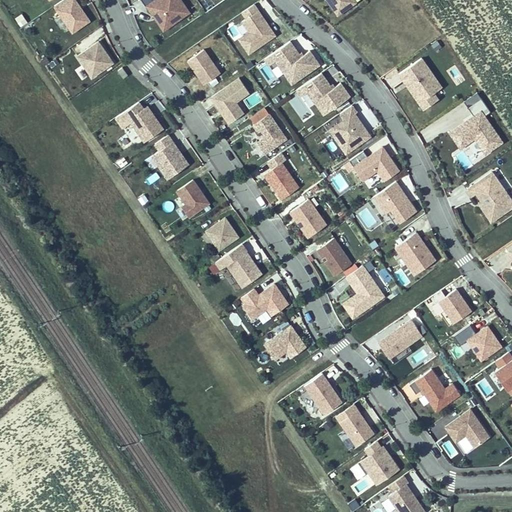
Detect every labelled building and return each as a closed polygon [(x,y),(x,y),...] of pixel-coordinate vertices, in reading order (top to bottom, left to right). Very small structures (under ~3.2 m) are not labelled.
[(75,0),(65,0),(56,7),(74,33),(91,22),(82,9),(75,0)] [(139,0),(145,7),(146,6),(151,14),(162,30),(188,12),(179,0),(139,0)] [(324,0),(328,5),(331,3),(338,14),(353,4),(350,0),(324,0)] [(241,12),(246,19),(241,21),(249,32),(242,36),(238,39),(248,53),(274,36),(264,21),(257,11),(253,5),(241,12)] [(14,16),(19,26),(27,22),(22,12),(14,16)] [(249,32),(241,21),(235,26),(242,36),(249,32)] [(434,50),(441,47),(437,39),(430,42),(434,50)] [(99,41),(78,56),(92,77),(114,62),(106,51),(99,41)] [(291,41),(270,54),(291,84),(318,66),(309,52),(300,57),(291,41)] [(219,74),(203,50),(187,61),(194,72),(203,84),(219,74)] [(420,58),(396,74),(421,111),(445,94),(420,58)] [(455,65),(446,71),(457,86),(465,80),(455,65)] [(304,87),(323,115),(350,98),(341,84),(333,89),(322,74),(304,87)] [(238,79),(210,97),(218,108),(228,123),(242,113),(234,102),(248,93),(238,79)] [(472,116),(447,133),(459,149),(467,144),(477,158),(503,142),(484,114),(488,112),(474,94),(462,102),(472,116)] [(138,103),(123,113),(144,143),(163,130),(150,112),(148,113),(146,114),(138,103)] [(328,130),(344,153),(368,137),(353,114),(355,112),(350,106),(339,114),(343,120),(328,130)] [(268,115),(252,125),(256,131),(262,140),(256,144),(263,154),(285,140),(268,115)] [(150,157),(165,179),(186,165),(179,154),(166,136),(154,145),(157,152),(150,157)] [(362,180),(377,170),(384,181),(398,171),(382,148),(368,158),(363,151),(349,161),(362,180)] [(284,160),(280,154),(267,163),(271,169),(264,175),(268,181),(281,199),(298,188),(281,163),(284,160)] [(149,184),(159,175),(154,169),(143,178),(149,184)] [(377,170),(362,180),(369,191),(384,181),(377,170)] [(329,176),(335,192),(347,188),(342,171),(329,176)] [(471,197),(476,194),(481,201),(482,200),(485,204),(481,207),(491,222),(511,207),(511,201),(505,191),(502,186),(497,179),(492,172),(466,190),(471,197)] [(192,180),(175,191),(184,204),(180,207),(187,217),(208,204),(199,191),(192,180)] [(407,198),(395,181),(373,196),(385,214),(390,210),(399,223),(416,211),(407,198)] [(307,200),(289,212),(294,220),(307,238),(325,226),(307,200)] [(230,226),(225,217),(206,230),(219,249),(237,236),(230,226)] [(393,247),(412,275),(433,261),(421,244),(414,234),(393,247)] [(333,239),(316,251),(321,259),(333,276),(350,265),(333,239)] [(366,241),(355,249),(363,260),(374,252),(366,241)] [(241,244),(214,262),(219,269),(225,265),(241,288),(258,276),(252,266),(253,264),(245,252),(246,251),(244,248),(241,244)] [(361,266),(345,277),(356,294),(342,304),(345,310),(351,318),(382,297),(361,266)] [(253,289),(240,297),(244,304),(242,306),(249,317),(265,307),(271,316),(288,305),(278,291),(274,284),(257,295),(253,289)] [(455,290),(438,301),(454,323),(470,311),(455,290)] [(409,321),(376,342),(381,350),(386,358),(420,336),(409,321)] [(296,335),(289,325),(262,343),(273,359),(280,354),(285,360),(304,347),(296,335)] [(466,339),(479,359),(500,345),(486,326),(466,339)] [(412,349),(421,343),(418,338),(409,344),(412,349)] [(511,358),(507,351),(494,360),(499,367),(488,374),(493,382),(499,378),(510,393),(511,392),(511,358)] [(430,369),(409,384),(415,393),(420,389),(427,398),(435,410),(459,394),(452,384),(444,390),(430,369)] [(340,403),(321,375),(304,386),(324,414),(340,403)] [(485,398),(494,392),(484,376),(475,382),(485,398)] [(469,409),(444,426),(450,435),(454,441),(464,435),(473,447),(488,437),(469,409)] [(372,433),(355,410),(338,423),(355,446),(372,433)] [(442,422),(431,428),(447,458),(457,453),(448,435),(442,422)] [(375,442),(363,449),(368,456),(360,462),(375,484),(397,469),(388,456),(381,447),(380,448),(375,442)] [(357,459),(348,465),(356,477),(364,471),(357,459)] [(396,511),(421,511),(403,486),(406,484),(401,477),(386,487),(391,494),(386,497),(396,511)] [(354,496),(347,500),(351,508),(358,505),(354,496)]
